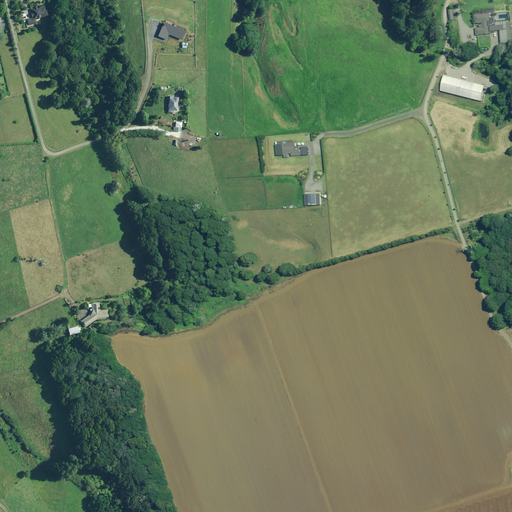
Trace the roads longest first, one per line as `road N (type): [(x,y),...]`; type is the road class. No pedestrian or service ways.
road 1 (track): [(179,135),(132,131),(50,158),(5,0)]
road 2 (track): [(309,187),(316,139),(423,105),(444,48),(446,0)]
road 3 (track): [(511,344),(491,320),(456,227),(423,105)]
road 4 (track): [(0,324),(64,293),(50,158)]
